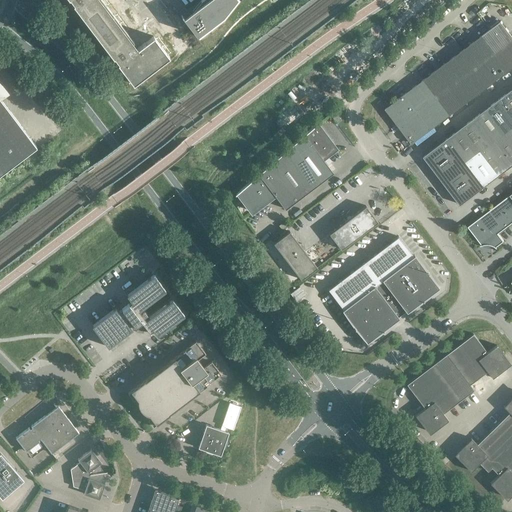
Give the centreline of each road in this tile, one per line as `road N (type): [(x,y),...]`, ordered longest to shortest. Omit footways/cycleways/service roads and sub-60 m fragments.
road 1 (secondary): [(331,391),(135,133),(11,5)]
road 2 (secondary): [(0,27),(84,106),(315,406)]
road 3 (residential): [(470,0),(362,95),(353,120),(482,294)]
road 4 (unclassified): [(147,471),(81,384),(61,372),(41,373),(0,407)]
road 5 (unknown): [(369,147),(259,238)]
road 6 (unclassified): [(373,372),(482,294)]
